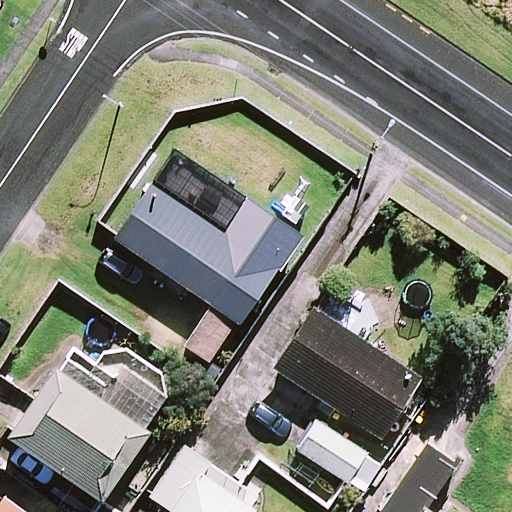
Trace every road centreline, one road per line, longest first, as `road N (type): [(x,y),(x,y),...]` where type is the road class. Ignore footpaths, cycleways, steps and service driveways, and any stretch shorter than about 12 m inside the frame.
road 1 (secondary): [(278,0),(511,159)]
road 2 (residential): [(127,0),(0,191)]
